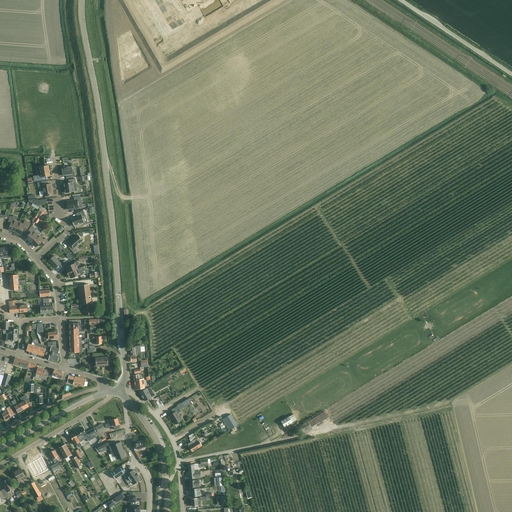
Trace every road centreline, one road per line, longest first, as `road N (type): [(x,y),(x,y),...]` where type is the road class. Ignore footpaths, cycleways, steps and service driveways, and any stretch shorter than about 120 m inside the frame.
road 1 (tertiary): [(121,389),(114,247),(82,0)]
road 2 (unclassified): [(511,73),(401,0)]
road 3 (residential): [(0,465),(109,392)]
road 4 (residential): [(307,436),(179,463)]
road 5 (unclassified): [(0,449),(109,392)]
road 6 (residential): [(122,394),(132,454),(148,479),(149,511)]
